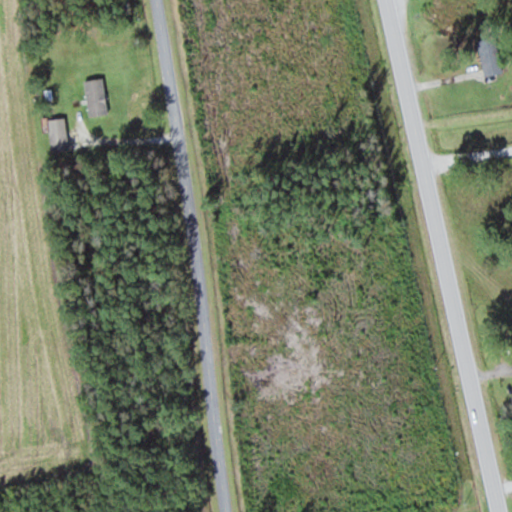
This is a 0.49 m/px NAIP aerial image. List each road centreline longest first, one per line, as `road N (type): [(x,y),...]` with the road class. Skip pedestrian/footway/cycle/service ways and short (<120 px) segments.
road 1 (primary): [(506,511),(395,0)]
road 2 (residential): [(231,511),(161,0)]
